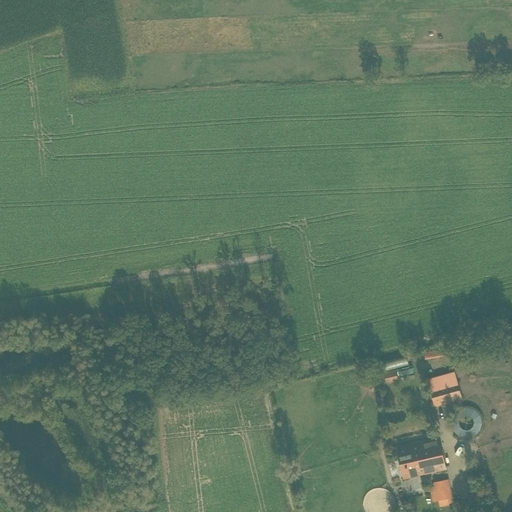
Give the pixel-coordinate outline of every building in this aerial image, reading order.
[(408,357),(389,361),(391,368),(410,363),(408,357)] [(371,364),(357,367),(359,375),(369,372),(373,371),(371,364)] [(396,369),(384,372),(386,381),(398,378),(396,369)] [(457,382),(431,390),(435,405),(462,398),(457,382)] [(463,439),(470,433),(461,423),(454,429),(463,439)] [(405,478),(447,469),(441,438),(398,448),(405,478)]
